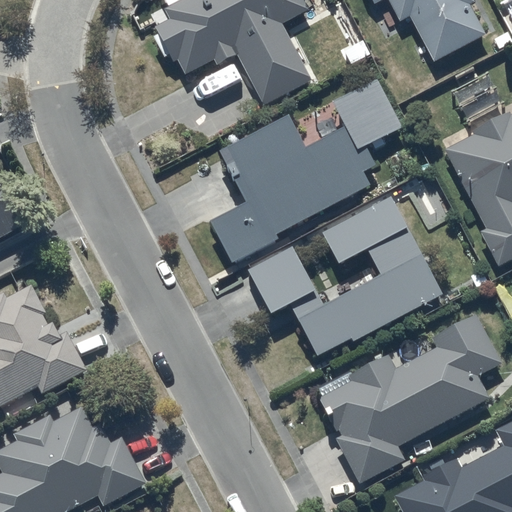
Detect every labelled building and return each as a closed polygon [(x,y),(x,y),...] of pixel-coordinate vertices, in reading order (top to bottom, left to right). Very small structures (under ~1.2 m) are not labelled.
[(171,20),(155,27),(172,62),(177,60),(185,75),(214,59),(217,65),(237,56),(263,106),(311,80),(282,23),(307,10),(301,0),(180,0),(165,8),(171,20)] [(474,3),(473,0),(370,0),(373,5),(381,0),(388,0),(400,22),(410,17),(433,62),(485,34),(470,5),(474,3)] [(289,117),(220,152),(246,203),(210,221),(232,263),(279,239),(277,234),(369,184),(363,171),(376,165),(366,147),(401,129),(376,80),(332,102),(346,128),(305,149),(289,117)] [(474,135),(445,148),(486,228),(480,232),(497,265),(511,256),(511,114),(510,115),(508,111),(472,131),(474,135)] [(0,236),(21,225),(0,186),(0,236)] [(291,247),(248,270),(271,313),(290,304),(317,355),(350,337),(353,342),(441,294),(390,198),(321,234),(338,265),(366,250),(379,274),(322,305),(291,247)] [(0,405),(37,385),(42,393),(87,369),(67,332),(59,336),(53,323),(47,326),(41,314),(45,312),(30,285),(6,298),(3,293),(0,294),(0,405)] [(353,381),(318,399),(335,432),(340,429),(343,435),(335,438),(358,484),(405,460),(397,446),(490,398),(479,376),(501,365),(476,315),(431,337),(437,348),(395,368),(388,354),(349,374),(353,381)] [(145,482),(121,438),(110,444),(98,423),(91,427),(80,408),(53,422),(49,415),(16,433),(19,439),(0,449),(0,466),(4,473),(0,474),(0,511),(67,511),(98,497),(102,505),(145,482)] [(425,480),(394,495),(402,511),(511,511),(511,418),(495,427),(504,446),(460,468),(455,459),(422,474),(425,480)]
